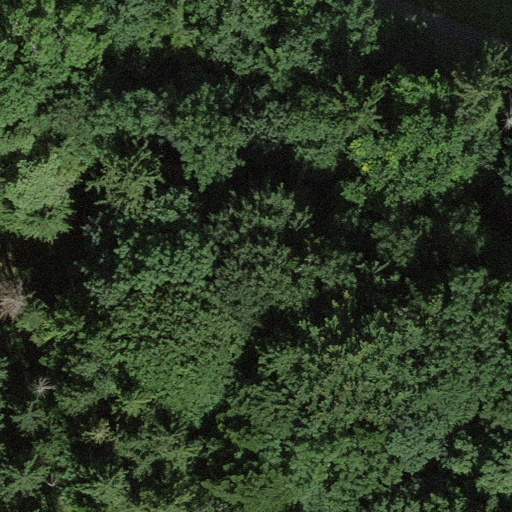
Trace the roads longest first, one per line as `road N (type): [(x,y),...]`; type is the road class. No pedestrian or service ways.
road 1 (track): [(511,230),(262,193),(191,193),(120,201),(0,255)]
road 2 (residential): [(335,0),(511,66)]
road 3 (track): [(397,23),(511,170)]
